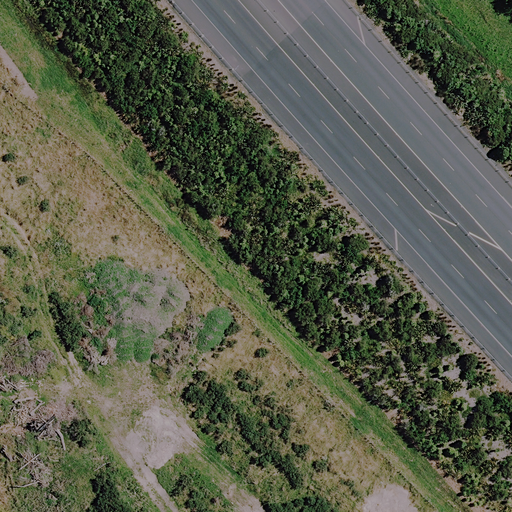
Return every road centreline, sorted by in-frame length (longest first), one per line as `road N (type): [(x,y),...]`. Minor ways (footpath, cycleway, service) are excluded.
road 1 (motorway): [(511,308),(224,0)]
road 2 (motorway): [(286,0),(511,231)]
